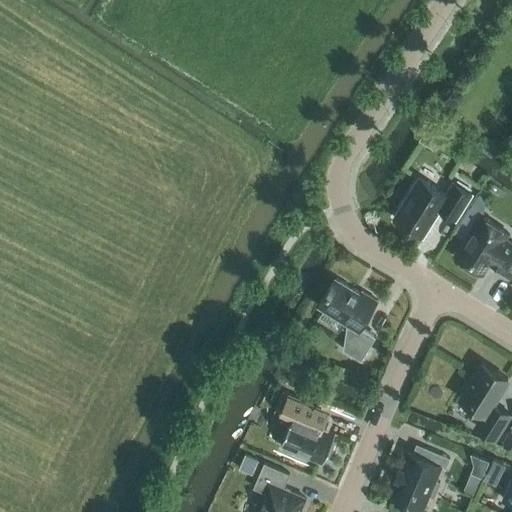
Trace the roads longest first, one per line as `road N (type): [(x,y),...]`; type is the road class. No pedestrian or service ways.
road 1 (unclassified): [(446,0),(338,176),(354,235),(438,290)]
road 2 (unclassified): [(341,511),(438,290)]
